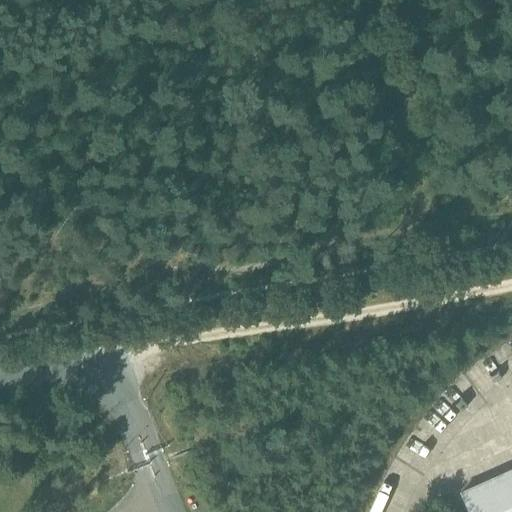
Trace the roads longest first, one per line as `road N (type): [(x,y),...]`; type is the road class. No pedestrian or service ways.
road 1 (unknown): [(511,210),(0,303)]
road 2 (track): [(109,357),(511,284)]
